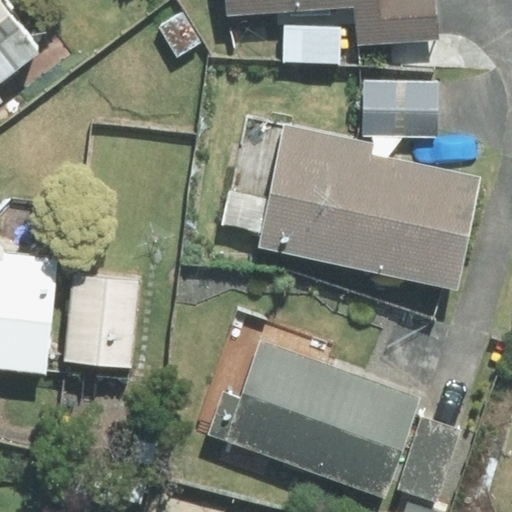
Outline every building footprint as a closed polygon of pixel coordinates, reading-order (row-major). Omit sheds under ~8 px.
[(0,0),(0,78),(41,44),(3,0),(0,0)] [(217,0),(218,11),(343,10),(343,41),(395,40),(435,40),(434,0),(217,0)] [(335,28),(281,23),(277,62),(332,67),(335,28)] [(429,135),(432,84),(359,78),(356,137),(237,126),(229,233),(251,234),(249,255),(461,281),(470,163),(427,157),(397,156),(397,135),(429,135)] [(0,373),(43,375),(49,242),(2,240),(3,223),(0,222),(0,373)] [(128,370),(133,276),(65,272),(60,367),(128,370)] [(375,500),(416,394),(328,360),(334,344),(239,307),(192,429),(375,500)] [(144,402),(85,400),(81,493),(140,495),(144,402)]
